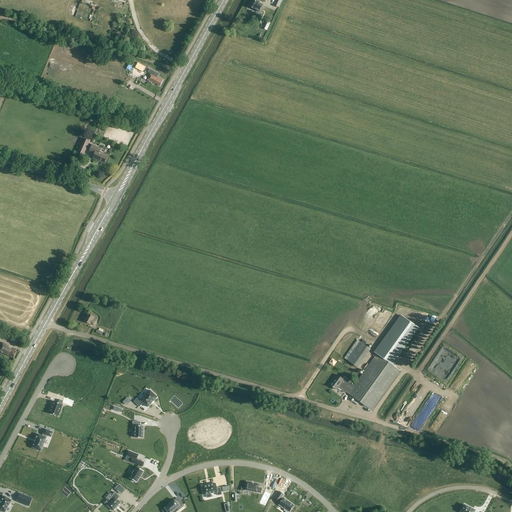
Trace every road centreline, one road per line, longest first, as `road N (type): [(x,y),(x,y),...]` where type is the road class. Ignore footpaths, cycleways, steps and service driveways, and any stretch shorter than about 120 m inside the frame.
road 1 (unclassified): [(511,465),(45,322)]
road 2 (primary): [(117,195),(223,0)]
road 3 (unclassified): [(158,486),(210,464),(253,464),(294,479),(333,511)]
road 4 (track): [(151,130),(0,79)]
road 5 (primary): [(45,322),(114,200)]
road 6 (unknown): [(365,418),(406,365),(382,344),(363,365)]
